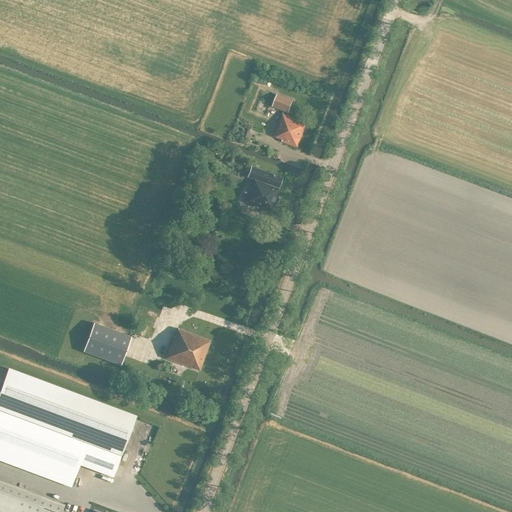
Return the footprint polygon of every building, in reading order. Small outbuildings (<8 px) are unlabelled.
[(282,113),(274,135),(282,138),(281,140),(297,146),(306,122),(286,114),(293,98),(277,92),(272,104),(283,109),(282,113)] [(278,187),(282,177),(251,165),(247,176),(254,178),(246,200),(271,210),(279,187),(278,187)] [(223,208),(229,204),(225,198),(219,203),(223,208)] [(131,336),(94,321),(83,349),(120,364),(131,336)] [(174,335),(171,344),(166,357),(199,369),(210,340),(178,328),(175,336),(174,335)] [(113,475),(135,416),(8,369),(0,389),(0,457),(71,484),(79,463),(113,475)] [(152,473),(147,476),(154,487),(160,483),(152,473)] [(0,509),(7,511),(60,511),(61,511),(64,503),(0,479),(0,509)]
